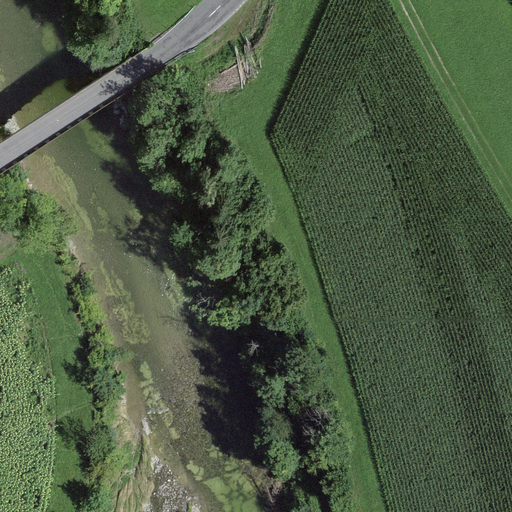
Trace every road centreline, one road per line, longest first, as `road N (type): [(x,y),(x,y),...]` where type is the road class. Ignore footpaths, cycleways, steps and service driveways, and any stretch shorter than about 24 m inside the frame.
road 1 (tertiary): [(227,0),(0,158)]
road 2 (track): [(406,0),(511,193)]
